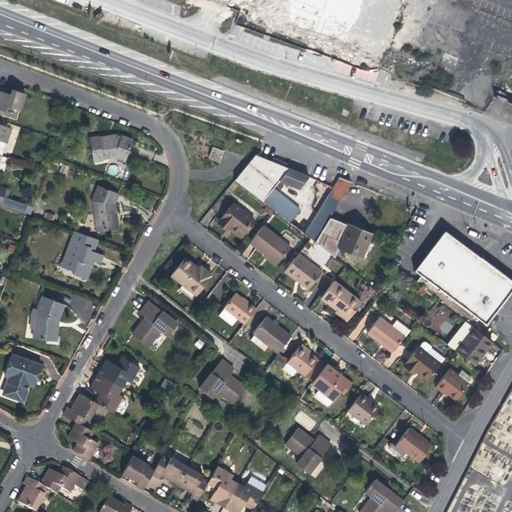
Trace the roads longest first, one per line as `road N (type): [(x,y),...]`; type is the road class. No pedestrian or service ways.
road 1 (unclassified): [(103,0),(254,59),(483,129)]
road 2 (residential): [(474,443),(169,214)]
road 3 (primary): [(325,135),(0,13)]
road 4 (primary): [(0,22),(321,145)]
road 5 (residential): [(169,214),(38,438)]
road 6 (residential): [(0,64),(161,127),(181,173)]
road 7 (primary): [(321,145),(502,215)]
road 8 (primary): [(467,188),(325,135)]
road 9 (residential): [(166,511),(38,438)]
